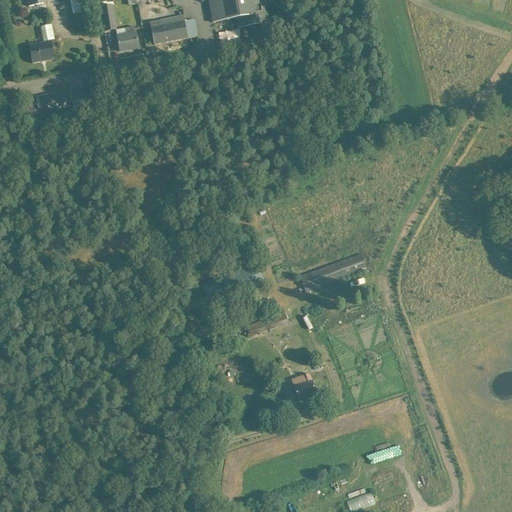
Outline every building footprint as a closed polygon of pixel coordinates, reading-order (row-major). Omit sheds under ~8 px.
[(69,0),(73,15),(81,13),(78,0),(69,0)] [(263,0),(209,0),(214,23),(237,19),(239,29),(268,24),(263,0)] [(115,29),(112,5),(102,6),(105,30),(115,29)] [(159,21),(150,23),(154,45),(198,37),(195,20),(160,27),(159,21)] [(42,41),(54,39),(51,24),(40,26),(42,41)] [(116,30),(117,36),(120,52),(139,48),(135,27),(116,30)] [(51,42),(29,46),(32,64),(55,60),(51,42)] [(71,107),(70,101),(68,91),(36,98),(37,102),(30,103),(32,113),(39,111),(40,113),(71,107)] [(362,255),(300,278),(306,293),(367,270),(362,255)] [(265,285),(256,263),(200,285),(209,307),(265,285)] [(284,313),(275,316),(247,326),(250,336),(288,322),(284,313)] [(233,332),(198,345),(201,355),(236,341),(233,332)] [(305,365),(303,359),(291,363),(294,369),(305,365)] [(230,367),(230,368),(227,369),(230,377),(247,370),(243,361),(230,367)] [(292,381),(295,392),(299,401),(316,394),(308,374),(302,376),(303,377),(292,381)]
